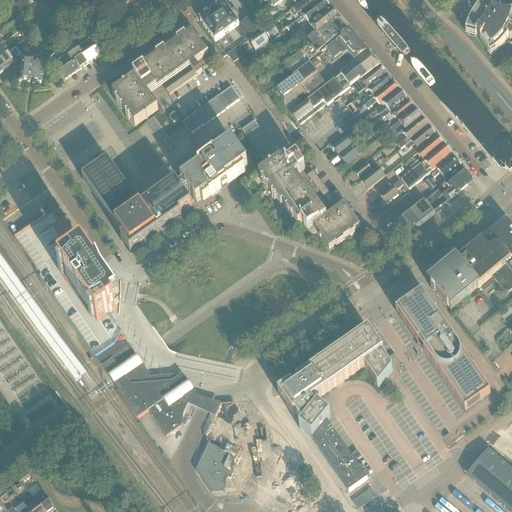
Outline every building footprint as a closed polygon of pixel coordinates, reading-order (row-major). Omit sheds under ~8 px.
[(30,9),(23,0),(12,8),(19,17),(30,9)] [(150,7),(145,0),(118,0),(117,1),(117,2),(113,5),(120,14),(123,11),(128,18),(129,17),(130,19),(132,19),(134,18),(134,19),(143,13),(144,15),(151,10),(149,8),(150,7)] [(265,0),(273,8),(283,0),(265,0)] [(322,0),(295,20),(285,28),(288,32),(304,20),(308,27),(331,10),(322,0)] [(306,0),(297,7),(298,8),(290,13),(295,20),(322,0),(306,0)] [(480,40),(491,55),(500,48),(508,38),(509,38),(511,36),(511,33),(511,12),(500,11),(499,12),(498,12),(493,10),(485,1),(473,15),(465,31),(476,35),(477,36),(481,38),(480,40)] [(79,13),(80,13),(80,14),(89,27),(95,23),(103,17),(93,3),(79,13)] [(239,24),(224,4),(211,13),(226,34),(239,24)] [(309,45),(284,64),(292,75),(349,30),(332,11),(311,27),(304,33),(308,40),(307,41),(309,45)] [(211,13),(200,21),(215,42),(226,34),(211,13)] [(381,18),(376,23),(408,61),(417,54),(385,15),(381,18)] [(251,37),(261,30),(251,16),(241,23),(251,37)] [(270,25),(263,30),(264,31),(266,33),(271,40),(272,42),(273,43),(279,38),(281,37),(278,34),(277,34),(271,27),(271,26),(270,25)] [(192,30),(185,35),(184,33),(176,39),(177,40),(165,49),(164,48),(156,53),(157,55),(144,64),(143,62),(138,65),(142,70),(133,76),(135,79),(112,94),(135,126),(158,110),(148,96),(208,53),(192,30)] [(256,51),(271,40),(266,33),(264,31),(263,30),(248,41),(256,51)] [(368,52),(350,32),(322,54),(330,64),(346,53),(354,63),(368,52)] [(68,57),(54,66),(56,69),(64,81),(99,57),(89,42),(75,52),(73,49),(71,51),(66,54),(68,57)] [(234,64),(242,58),(243,56),(240,46),(227,55),(234,64)] [(12,58),(9,53),(5,56),(0,59),(0,74),(12,65),(9,60),(12,58)] [(349,90),(354,90),(358,95),(359,96),(366,91),(366,92),(368,90),(387,76),(369,54),(338,78),(327,86),(290,115),(289,115),(297,124),(299,126),(326,106),(327,107),(349,90)] [(246,62),(242,58),(234,64),(237,68),(246,62)] [(327,86),(314,69),(320,65),(316,59),(277,89),(277,88),(272,92),(290,115),(327,86)] [(272,61),(256,73),(262,81),(278,68),(272,61)] [(241,73),(249,67),(246,62),(237,68),(241,73)] [(18,86),(29,87),(29,82),(41,84),(42,65),(21,63),(18,86)] [(199,67),(166,90),(169,95),(202,72),(199,67)] [(253,72),(249,67),(241,73),(245,78),(253,72)] [(248,83),(257,77),(253,72),(245,78),(248,83)] [(387,76),(368,90),(373,97),(371,99),(369,97),(364,101),(367,105),(365,106),(393,84),(387,76)] [(260,81),(257,77),(248,83),(252,88),(260,81)] [(252,88),(256,92),(264,86),(260,81),(252,88)] [(376,102),(380,106),(399,91),(393,84),(365,106),(367,109),(376,102)] [(268,91),(264,86),(256,92),(259,97),(268,91)] [(236,103),(240,100),(231,88),(227,91),(236,103)] [(231,107),(236,103),(227,91),(222,94),(231,107)] [(259,97),(263,102),(271,96),(268,91),(259,97)] [(385,108),(390,114),(407,101),(400,91),(399,91),(380,106),(369,115),(372,119),(385,108)] [(482,131),(450,92),(441,100),(473,138),(482,131)] [(226,110),(231,107),(222,94),(217,98),(226,110)] [(275,100),(271,96),(263,102),(267,106),(275,100)] [(226,110),(217,98),(212,101),(221,114),(226,111),(226,110)] [(267,106),(270,111),(279,105),(275,100),(267,106)] [(212,101),(207,105),(216,118),(221,114),(212,101)] [(407,101),(390,115),(394,120),(389,125),(389,126),(387,128),(384,125),(372,135),(377,140),(383,135),(415,111),(407,101)] [(211,121),(216,118),(207,105),(202,108),(211,121)] [(282,110),(279,105),(270,111),(274,116),(282,110)] [(206,125),(211,121),(202,108),(197,112),(206,124),(206,125)] [(274,116),(278,121),(286,115),(282,110),(274,116)] [(415,111),(383,135),(386,139),(401,127),(405,132),(422,119),(415,111)] [(201,128),(206,124),(197,112),(192,116),(201,128)] [(174,113),(169,116),(174,123),(179,119),(174,113)] [(357,113),(346,122),(351,129),(362,120),(357,113)] [(290,119),(286,115),(278,121),(281,126),(290,119)] [(192,116),(187,119),(196,131),(201,128),(192,116)] [(191,134),(196,131),(187,119),(183,122),(191,134)] [(281,126),(285,130),(293,124),(290,119),(281,126)] [(406,139),(397,146),(400,150),(429,127),(422,119),(405,132),(402,134),(406,139)] [(243,130),(246,135),(258,126),(255,122),(243,130)] [(285,130),(289,135),(297,129),(293,124),(285,130)] [(258,126),(246,135),(245,135),(249,141),(262,132),(258,126)] [(418,150),(436,135),(429,128),(405,146),(409,151),(414,146),(418,150)] [(249,141),(253,145),(266,136),(262,132),(249,141)] [(256,150),(269,141),(266,136),(253,145),(256,150)] [(348,136),(334,148),(339,154),(354,142),(348,136)] [(417,154),(423,162),(444,145),(438,138),(428,146),(427,145),(423,148),(424,149),(417,154)] [(260,155),(272,146),(273,146),(269,141),(256,150),(260,155)] [(198,168),(180,180),(196,202),(201,199),(203,202),(245,173),(242,170),(247,166),(232,144),(214,157),(213,157),(198,167),(198,168)] [(401,180),(409,190),(432,172),(452,156),(444,145),(424,162),(421,164),(413,170),(401,180)] [(260,155),(263,160),(275,151),(272,146),(260,155)] [(351,146),(338,157),(345,165),(358,154),(351,146)] [(359,157),(346,167),(350,171),(362,161),(359,157)] [(454,157),(452,159),(431,175),(434,179),(440,174),(447,183),(464,170),(454,157)] [(303,189),(295,176),(305,169),(297,158),(287,165),(282,158),(259,174),(263,181),(262,182),(267,190),(269,189),(273,195),(272,196),(274,200),(276,199),(281,206),(283,204),(288,210),(286,211),(291,219),(293,218),(298,225),(302,222),(312,236),(316,233),(317,232),(329,249),(350,235),(351,236),(355,233),(354,232),(361,227),(345,204),(327,216),(306,187),(303,189)] [(98,169),(83,180),(124,238),(121,241),(130,254),(182,218),(180,215),(191,206),(176,184),(141,209),(108,162),(105,164),(102,159),(95,164),(98,169)] [(411,159),(404,165),(406,167),(410,164),(414,161),(411,159)] [(421,164),(418,161),(410,167),(413,170),(421,164)] [(365,163),(353,173),(358,179),(370,170),(365,163)] [(378,169),(361,182),(368,190),(385,177),(378,169)] [(416,228),(417,230),(435,216),(445,207),(444,206),(451,200),(450,200),(473,181),(464,170),(394,226),(404,238),(416,228)] [(436,188),(429,180),(424,184),(431,192),(436,188)] [(399,181),(380,197),(387,205),(398,195),(395,192),(402,187),(401,185),(402,184),(399,181)] [(384,213),(381,208),(373,215),(376,220),(384,213)] [(428,285),(452,314),(481,290),(479,288),(511,260),(511,227),(506,221),(481,242),(457,262),(457,261),(428,285)] [(96,359),(115,345),(121,333),(109,315),(97,323),(96,321),(93,323),(89,318),(92,316),(73,289),(65,277),(62,279),(59,274),(62,272),(60,269),(72,261),(50,230),(38,238),(31,227),(15,238),(41,277),(39,278),(96,359)] [(96,274),(98,273),(83,253),(72,261),(60,269),(62,272),(59,274),(62,279),(65,277),(73,289),(92,316),(89,318),(93,323),(96,321),(97,323),(109,315),(116,311),(112,303),(115,301),(96,274)] [(74,359),(0,257),(0,279),(76,381),(80,378),(81,377),(85,374),(74,359)] [(511,262),(493,278),(507,295),(511,291),(511,262)] [(422,350),(465,412),(490,395),(432,311),(435,309),(424,293),(396,312),(418,345),(417,346),(421,351),(422,350)] [(378,387),(378,388),(391,372),(392,371),(392,370),(392,369),(382,355),(383,354),(368,332),(278,394),(293,416),(295,415),(302,425),(299,428),(312,438),(311,439),(349,493),(371,477),(359,468),(334,432),(326,421),(330,417),(324,411),(325,409),(318,399),(365,367),(378,387)] [(182,397),(188,404),(194,400),(199,397),(183,375),(151,377),(128,344),(115,345),(128,364),(109,378),(111,381),(114,386),(115,386),(117,390),(120,393),(130,386),(147,384),(172,382),(178,391),(182,391),(183,393),(182,397)] [(115,345),(96,359),(102,369),(109,378),(128,364),(115,345)] [(178,391),(172,382),(147,384),(148,400),(158,414),(182,397),(183,393),(182,391),(178,391)] [(130,386),(120,393),(138,420),(149,412),(152,417),(158,414),(148,400),(147,384),(130,386)] [(182,397),(158,414),(152,417),(166,438),(182,427),(180,424),(188,405),(188,404),(182,397)] [(511,511),(511,469),(489,450),(467,477),(509,511),(511,511)] [(357,451),(352,454),(356,461),(361,457),(357,451)] [(27,472),(21,477),(25,482),(31,477),(27,472)] [(377,497),(372,489),(353,502),(359,511),(377,497)] [(32,497),(43,511),(52,511),(55,510),(41,491),(32,497)] [(29,511),(43,511),(32,497),(29,500),(33,505),(27,509),(29,511)]
